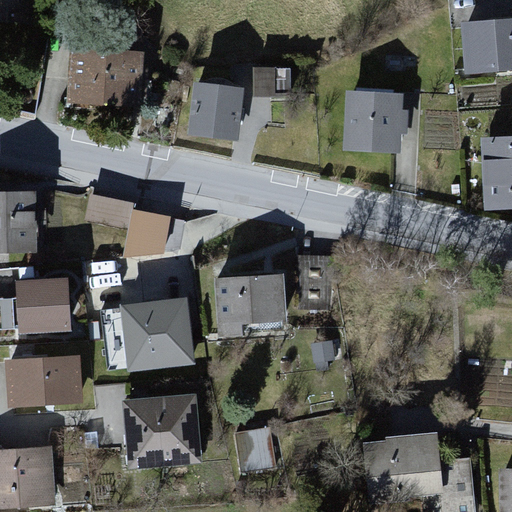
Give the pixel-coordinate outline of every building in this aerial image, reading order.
[(34,0),(0,0),(0,31),(32,35),(34,0)] [(511,20),(459,23),(462,76),(511,73),(511,20)] [(146,56),(72,52),(68,107),(143,112),(146,56)] [(285,75),(257,73),(255,106),(283,107),(285,75)] [(244,94),(194,88),(188,141),(238,146),(244,94)] [(405,96),(348,93),(344,153),(401,156),(405,96)] [(511,139),(483,141),(486,214),(511,212),(511,139)] [(37,188),(0,189),(0,271),(40,270),(37,188)] [(177,209),(89,192),(81,230),(129,239),(124,263),(168,258),(177,209)] [(284,280),(216,283),(219,347),(248,346),(247,328),(286,326),(284,280)] [(22,336),(74,333),(71,282),(19,285),(22,336)] [(192,295),(120,304),(129,377),(201,368),(192,295)] [(7,302),(8,330),(19,330),(18,301),(7,302)] [(83,357),(4,362),(8,413),(87,408),(83,357)] [(201,398),(125,402),(129,478),(205,474),(201,398)] [(273,429),(236,435),(242,477),(279,471),(273,429)] [(437,433),(361,443),(370,505),(445,495),(437,433)] [(55,447),(0,450),(0,511),(40,511),(59,511),(55,447)] [(511,511),(511,469),(497,470),(498,511),(511,511)]
